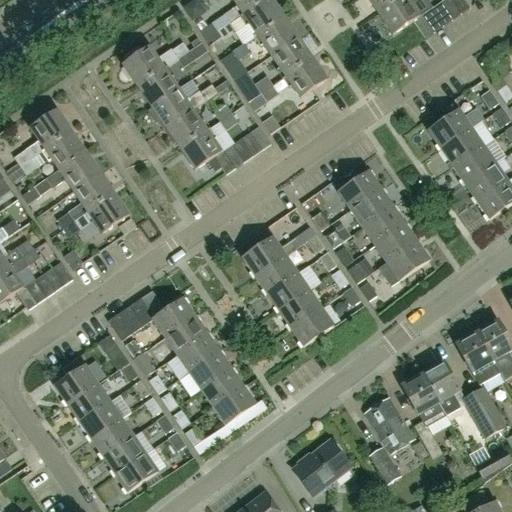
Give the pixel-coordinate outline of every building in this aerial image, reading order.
[(205,42),(267,0),(231,0),(236,7),(212,25),(213,27),(201,36),(205,42)] [(284,19),(271,0),(267,0),(205,42),(209,48),(222,39),(225,43),(237,35),(230,26),(243,17),(257,38),(284,19)] [(366,0),(378,16),(401,0),(366,0)] [(401,0),(378,16),(392,37),(412,23),(419,19),(418,19),(411,7),(414,5),(410,0),(401,0)] [(461,17),(449,0),(445,0),(439,4),(452,22),(461,17)] [(449,0),(461,17),(470,10),(462,0),(449,0)] [(439,4),(431,10),(443,29),(452,22),(439,4)] [(431,10),(421,17),(434,35),(443,29),(431,10)] [(419,19),(412,23),(425,41),(434,35),(421,17),(418,19),(419,19)] [(284,19),(257,38),(272,59),(299,40),(284,19)] [(194,51),(202,46),(198,40),(190,45),(194,51)] [(313,61),(299,40),(272,59),(286,80),(313,61)] [(150,49),(143,53),(141,50),(137,50),(124,58),(123,62),(125,65),(122,67),(137,89),(167,68),(189,53),(183,45),(172,53),(171,51),(158,61),(150,49)] [(251,55),(244,46),(232,54),(238,64),(251,55)] [(196,63),(189,53),(176,62),(182,72),(196,63)] [(313,61),(286,80),(300,100),(327,81),(313,61)] [(167,68),(137,89),(151,110),(147,112),(148,113),(179,91),(171,80),(174,77),(167,68)] [(261,97),(272,89),(266,80),(255,87),(261,97)] [(186,102),(179,91),(148,113),(156,124),(160,122),(166,131),(193,113),(194,113),(218,96),(218,97),(231,88),(227,82),(214,91),(212,87),(200,95),(199,93),(186,102)] [(511,103),(511,95),(507,87),(497,94),(506,107),(511,103)] [(278,97),(272,89),(261,97),(267,105),(278,97)] [(481,99),(490,112),(498,107),(489,94),(481,99)] [(260,98),(249,106),(255,113),(265,105),(260,98)] [(220,125),(232,116),(226,107),(214,116),(220,125)] [(510,124),(501,110),(492,117),(501,130),(510,124)] [(34,124),(36,127),(30,131),(39,143),(14,161),(20,169),(72,134),(57,112),(53,115),(51,112),(48,111),(35,120),(34,124)] [(193,113),(166,131),(180,152),(207,133),(194,113),(193,113)] [(440,152),(470,131),(458,113),(428,134),(440,152)] [(238,125),(232,116),(220,125),(226,133),(238,125)] [(249,135),(262,153),(270,147),(258,129),(249,135)] [(470,131),(440,152),(452,169),(482,148),(470,131)] [(222,154),(207,133),(180,152),(194,173),(208,164),(214,159),(222,154)] [(72,134),(45,152),(51,161),(59,172),(59,173),(86,155),(72,134)] [(262,153),(249,135),(241,141),(252,159),(262,153)] [(241,141),(232,147),(244,165),(252,159),(241,141)] [(232,147),(223,153),(235,171),(244,165),(232,147)] [(482,148),(452,169),(464,186),(494,165),(482,148)] [(222,154),(214,159),(221,169),(226,177),(235,171),(223,153),(222,154)] [(59,173),(59,172),(34,190),(40,199),(65,181),(73,194),(101,176),(86,155),(59,173)] [(214,174),(221,169),(214,159),(208,164),(214,174)] [(27,178),(39,169),(33,161),(20,169),(27,178)] [(494,165),(464,186),(476,203),(506,183),(494,165)] [(350,214),(381,192),(368,174),(358,182),(345,190),(337,196),(350,214)] [(101,176),(73,194),(81,205),(57,223),(63,231),(115,196),(101,176)] [(511,205),(511,190),(506,183),(476,203),(488,221),(511,205)] [(393,210),(381,192),(350,214),(362,231),(393,210)] [(115,196),(63,231),(70,240),(93,223),(102,236),(129,218),(115,196)] [(393,210),(362,231),(373,248),(405,227),(393,210)] [(311,221),(320,234),(329,228),(320,215),(311,221)] [(9,240),(20,232),(13,222),(2,230),(9,240)] [(416,244),(405,227),(373,248),(385,266),(401,255),(416,244)] [(273,240),(242,261),(255,279),(285,258),(307,243),(306,243),(315,237),(309,228),(279,249),(273,240)] [(323,238),(332,252),(345,244),(336,230),(323,238)] [(306,243),(307,243),(316,257),(325,251),(315,237),(306,243)] [(0,245),(0,274),(34,252),(27,242),(7,257),(0,245)] [(423,253),(416,244),(401,255),(385,266),(377,271),(389,289),(429,262),(423,253)] [(335,256),(344,269),(353,263),(344,250),(335,256)] [(34,252),(0,274),(0,306),(17,295),(23,290),(15,278),(40,260),(34,252)] [(336,268),(327,255),(319,261),(328,274),(336,268)] [(73,272),(82,266),(75,256),(66,262),(67,263),(73,272)] [(285,258),(255,279),(267,296),(297,275),(285,258)] [(52,270),(65,288),(73,282),(61,264),(52,270)] [(348,273),(356,286),(365,280),(356,268),(348,273)] [(52,270),(43,276),(55,294),(65,288),(52,270)] [(349,286),(340,272),(317,287),(321,293),(334,284),(340,292),(349,286)] [(309,292),(297,275),(267,296),(279,313),(309,292)] [(43,276),(34,282),(46,300),(55,294),(43,276)] [(34,282),(24,288),(37,306),(46,300),(34,282)] [(359,291),(368,304),(376,298),(367,285),(359,291)] [(24,288),(23,290),(17,295),(28,312),(37,306),(24,288)] [(361,303),(352,290),(343,296),(352,309),(361,303)] [(196,292),(166,313),(154,321),(152,322),(165,340),(195,320),(208,310),(196,292)] [(321,310),(309,292),(279,313),(291,331),(321,310)] [(152,294),(141,301),(154,321),(166,313),(152,294)] [(154,321),(141,301),(130,309),(143,329),(152,322),(154,321)] [(143,329),(130,309),(119,316),(133,336),(143,329)] [(321,310),(291,331),(303,349),(334,328),(321,310)] [(133,336),(119,316),(107,324),(121,344),(133,336)] [(195,320),(165,340),(177,358),(207,337),(195,320)] [(477,335),(501,375),(511,368),(511,362),(508,355),(511,352),(511,348),(497,323),(477,335)] [(501,375),(477,335),(455,347),(471,375),(478,388),(501,375)] [(219,354),(207,337),(177,358),(189,375),(219,354)] [(143,356),(133,342),(125,348),(134,362),(143,356)] [(129,365),(120,352),(109,360),(118,372),(129,365)] [(231,371),(219,354),(189,375),(201,392),(231,371)] [(137,366),(146,379),(154,373),(145,360),(137,366)] [(138,378),(129,365),(120,371),(129,384),(138,378)] [(422,377),(445,419),(446,418),(447,419),(461,411),(454,397),(459,394),(442,366),(422,377)] [(66,408),(97,387),(85,369),(54,390),(66,408)] [(243,389),(231,371),(201,392),(213,409),(243,389)] [(167,390),(158,377),(148,384),(158,397),(167,390)] [(445,419),(422,377),(401,389),(417,418),(418,417),(422,424),(413,429),(437,470),(441,468),(439,465),(446,461),(428,429),(445,419)] [(150,396),(141,384),(133,390),(141,402),(150,396)] [(109,404),(97,387),(66,408),(78,425),(109,404)] [(255,407),(243,389),(213,409),(225,427),(255,407)] [(471,396),(494,436),(495,436),(499,442),(503,440),(499,434),(504,431),(494,414),(497,413),(483,389),(471,396)] [(179,409),(169,395),(160,401),(170,415),(179,409)] [(494,436),(471,396),(462,401),(485,442),(494,436)] [(144,406),(153,419),(162,414),(153,400),(144,406)] [(414,441),(389,401),(365,416),(390,456),(414,441)] [(121,421),(109,404),(78,425),(90,442),(121,421)] [(192,426),(182,412),(172,419),(182,433),(192,426)] [(174,431),(165,418),(156,424),(165,437),(174,431)] [(133,439),(121,421),(90,442),(102,460),(133,439)] [(202,443),(193,430),(184,436),(193,449),(202,443)] [(186,449),(177,435),(168,441),(177,454),(186,449)] [(133,439),(102,460),(114,477),(144,456),(133,439)] [(294,472),(313,497),(349,469),(330,444),(294,472)] [(369,459),(379,475),(386,487),(401,479),(383,450),(369,459)] [(511,464),(506,452),(476,469),(484,486),(511,465),(511,464)] [(157,474),(144,456),(114,477),(126,495),(157,474)] [(278,511),(266,496),(244,511),(278,511)]
